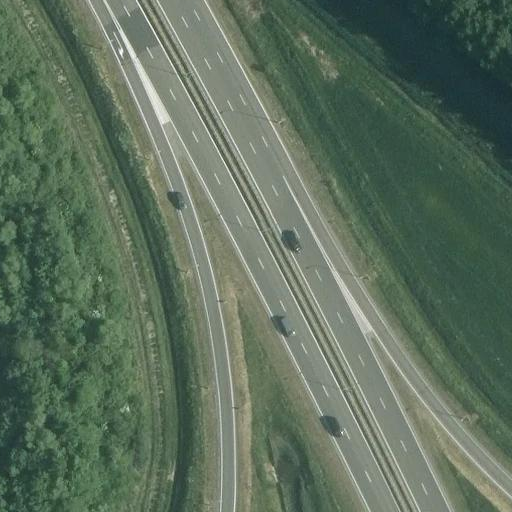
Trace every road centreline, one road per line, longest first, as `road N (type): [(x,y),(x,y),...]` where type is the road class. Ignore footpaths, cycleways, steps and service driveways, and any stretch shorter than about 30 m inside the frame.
road 1 (trunk): [(119,0),(387,511)]
road 2 (trunk): [(114,0),(217,315),(228,395),(227,511)]
road 3 (trunk): [(511,489),(455,434),(270,171)]
road 4 (trunk): [(431,511),(270,171)]
road 5 (trunk): [(270,171),(177,0)]
